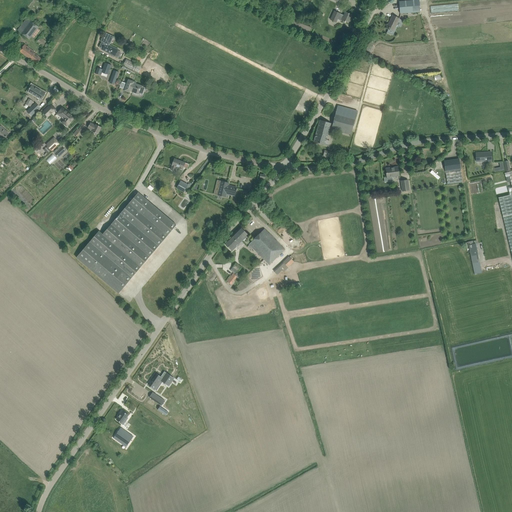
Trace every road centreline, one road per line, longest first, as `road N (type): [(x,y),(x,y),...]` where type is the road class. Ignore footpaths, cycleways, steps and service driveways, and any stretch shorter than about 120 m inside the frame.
road 1 (tertiary): [(39,511),(200,268),(283,168)]
road 2 (tertiary): [(283,168),(114,115),(0,48)]
road 3 (unclassified): [(283,168),(340,166),(422,141),(511,134)]
road 4 (unclassified): [(283,168),(377,0)]
